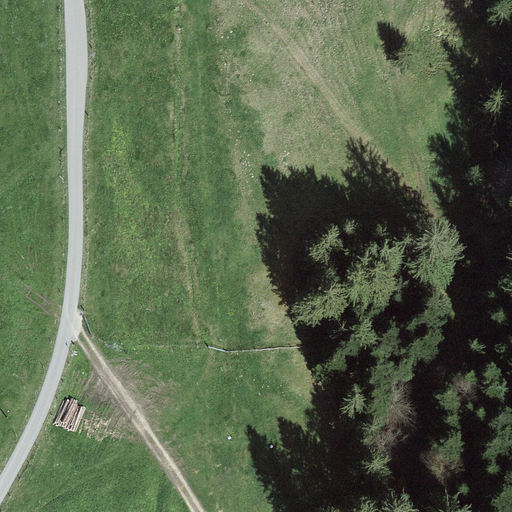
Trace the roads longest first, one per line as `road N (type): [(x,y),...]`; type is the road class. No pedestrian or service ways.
road 1 (track): [(67,321),(73,0)]
road 2 (track): [(199,511),(67,321)]
road 3 (track): [(0,487),(38,414),(67,321)]
